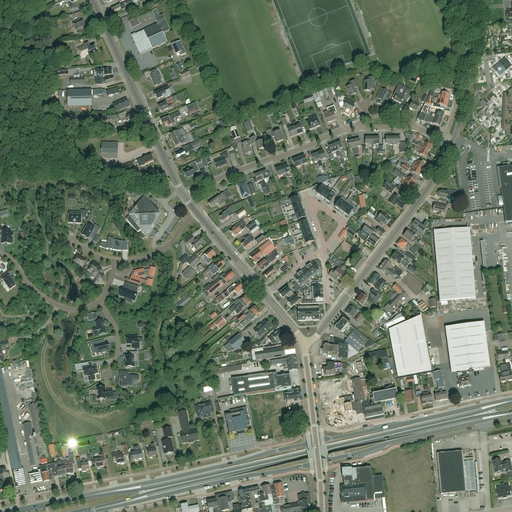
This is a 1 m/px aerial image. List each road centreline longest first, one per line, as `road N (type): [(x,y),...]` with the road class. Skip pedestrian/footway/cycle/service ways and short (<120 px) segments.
road 1 (primary): [(161,487),(469,416)]
road 2 (secondary): [(184,195),(93,0)]
road 3 (secondary): [(115,506),(318,462)]
road 4 (secondary): [(316,442),(115,489)]
road 5 (track): [(56,305),(45,378),(69,411),(102,428),(113,479)]
road 6 (tertiary): [(337,309),(423,197),(451,145)]
road 7 (secondary): [(511,400),(316,442)]
road 8 (secondary): [(318,462),(511,414)]
road 9 (residential): [(184,195),(352,127)]
road 10 (tertiary): [(451,145),(467,96),(480,0)]
road 11 (residential): [(98,300),(79,309),(56,305),(0,251)]
